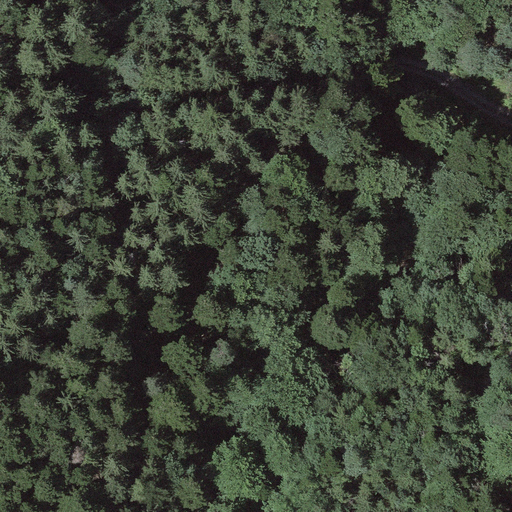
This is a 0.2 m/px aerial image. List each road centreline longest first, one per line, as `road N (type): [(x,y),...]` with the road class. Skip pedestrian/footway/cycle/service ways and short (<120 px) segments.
road 1 (track): [(0,166),(155,114),(361,70),(435,74),(511,124)]
road 2 (track): [(511,365),(490,386),(492,439),(511,505)]
